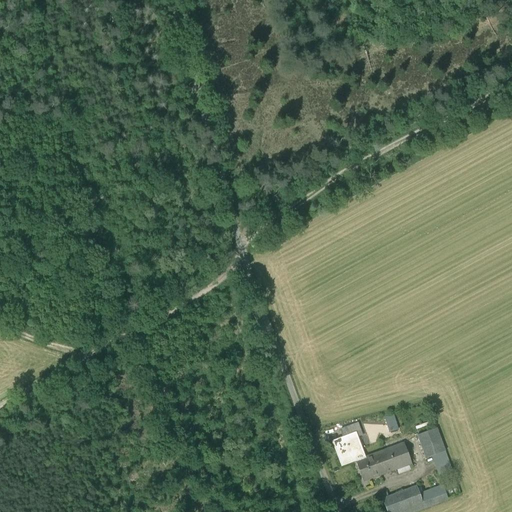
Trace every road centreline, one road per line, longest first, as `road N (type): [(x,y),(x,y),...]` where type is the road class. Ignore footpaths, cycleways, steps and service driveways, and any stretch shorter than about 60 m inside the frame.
road 1 (unclassified): [(173,0),(243,258),(337,511)]
road 2 (track): [(237,236),(511,85)]
road 3 (track): [(0,408),(181,306),(243,258)]
road 4 (unknown): [(304,199),(340,190),(511,98)]
